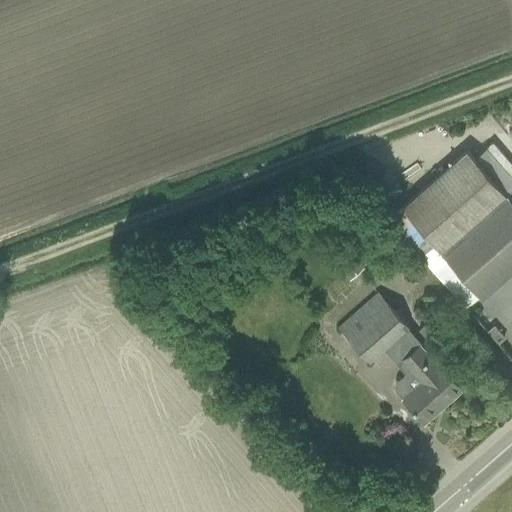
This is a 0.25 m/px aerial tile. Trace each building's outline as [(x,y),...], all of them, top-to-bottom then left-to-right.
[(486,147),(511,176),(511,163),(492,141),(486,147)] [(402,207),(482,296),(511,269),(511,199),(478,162),(467,150),(402,207)] [(193,241),(196,253),(208,251),(205,238),(193,241)] [(335,265),(347,280),(363,266),(351,252),(335,265)] [(339,325),(371,360),(385,348),(409,326),(378,291),(339,325)] [(428,320),(417,329),(425,338),(436,329),(428,320)] [(418,343),(401,358),(410,368),(394,382),(395,388),(401,395),(406,394),(402,397),(423,421),(462,388),(450,374),(450,373),(452,368),(448,364),(443,365),(442,365),(441,363),(438,366),(418,343)]
